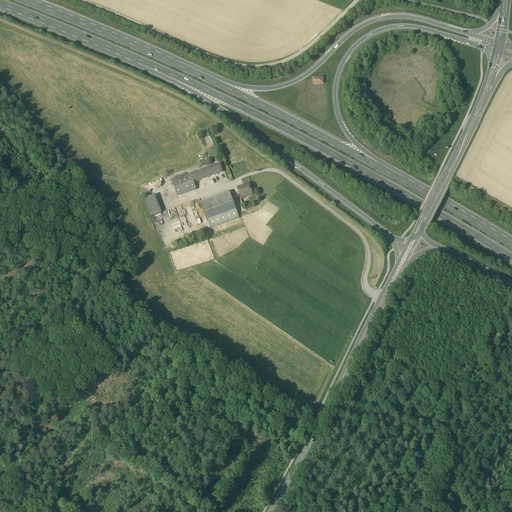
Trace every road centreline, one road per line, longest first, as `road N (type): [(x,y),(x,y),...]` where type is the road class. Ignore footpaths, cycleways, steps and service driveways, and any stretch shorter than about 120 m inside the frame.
road 1 (motorway): [(90,39),(208,90),(511,256)]
road 2 (motorway): [(511,243),(276,112),(92,26)]
road 3 (motorway): [(511,236),(362,149),(334,103),(341,63),(374,31),(418,28),(497,52)]
road 4 (motorway): [(463,32),(378,18),(300,78),(252,88),(92,26)]
road 5 (motorway): [(90,39),(215,104),(388,236)]
road 6 (track): [(356,0),(305,50),(262,65),(205,54),(80,0)]
road 7 (track): [(102,281),(316,425)]
road 8 (secondary): [(270,511),(382,298)]
road 9 (residential): [(382,298),(365,283),(361,234),(276,170)]
road 10 (secondary): [(483,98),(420,224)]
road 11 (track): [(102,281),(0,202)]
road 12 (track): [(0,347),(102,281)]
